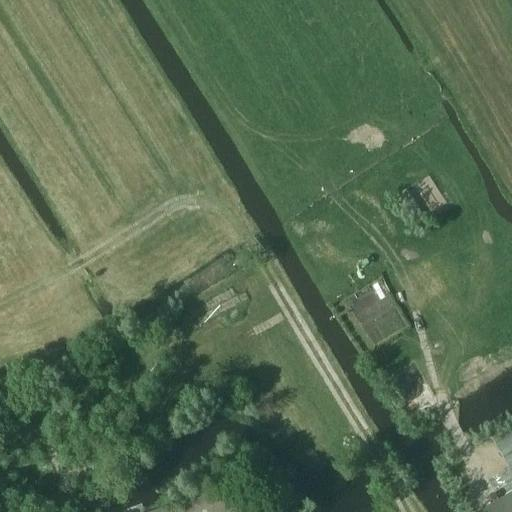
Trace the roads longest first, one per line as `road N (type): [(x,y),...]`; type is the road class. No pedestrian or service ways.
road 1 (track): [(441,404),(473,278),(473,225),(456,192),(402,134),(371,123),(262,130),(232,111),(155,0)]
road 2 (track): [(408,511),(226,205),(185,197),(0,305)]
road 3 (track): [(330,195),(401,273),(441,404)]
road 4 (track): [(73,511),(0,375)]
